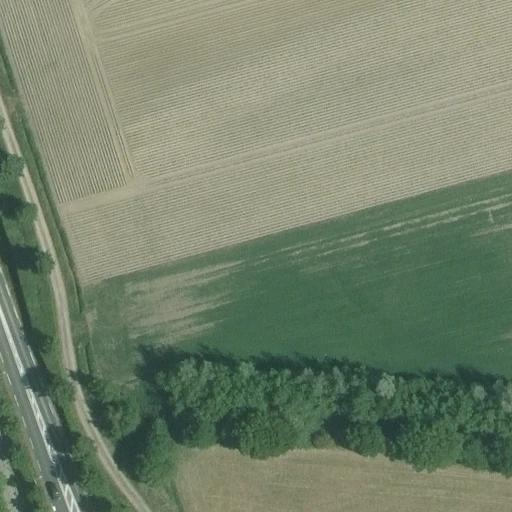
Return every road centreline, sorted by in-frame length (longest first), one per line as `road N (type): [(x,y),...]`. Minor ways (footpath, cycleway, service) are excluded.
road 1 (unclassified): [(141,511),(75,400),(55,286),(0,123)]
road 2 (primary): [(72,511),(0,310)]
